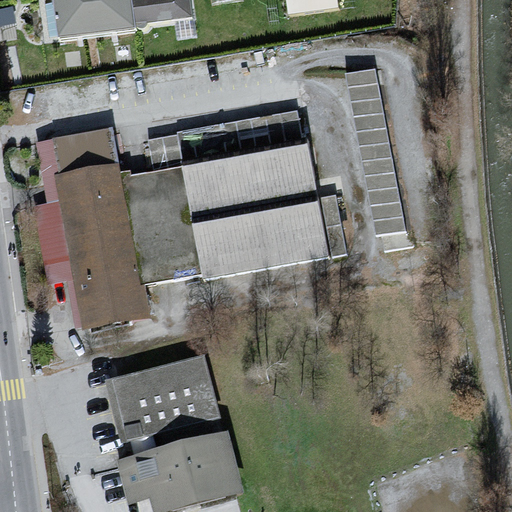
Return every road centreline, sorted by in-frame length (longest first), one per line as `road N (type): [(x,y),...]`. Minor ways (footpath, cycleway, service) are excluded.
road 1 (track): [(511,470),(468,207),(464,0)]
road 2 (tertiary): [(0,367),(16,493)]
